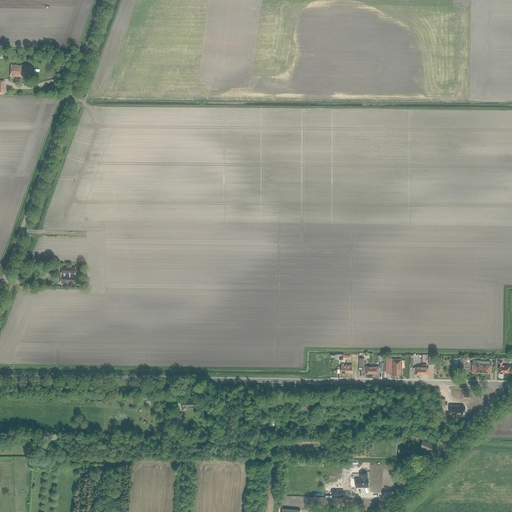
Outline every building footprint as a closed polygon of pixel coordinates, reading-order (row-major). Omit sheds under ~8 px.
[(31,78),(32,66),(11,65),(10,77),(20,77),(20,76),(22,76),(22,78),(27,78),(31,78)] [(68,286),(72,286),(73,287),(73,283),(74,283),(75,276),(70,276),(70,275),(75,275),(75,267),(61,267),(60,282),(60,283),(68,284),(68,286)] [(388,358),(388,364),(393,364),(393,375),(401,375),(401,361),(393,361),(393,358),(388,358)] [(482,373),(490,373),(490,367),(492,367),(492,364),(490,364),(490,361),(473,360),(473,363),(471,363),(471,366),(473,366),(472,372),(480,373),(482,373)] [(504,372),(509,373),(509,366),(502,366),(502,361),(499,361),(498,369),(500,369),(499,374),(504,374),(504,372)] [(437,408),(445,409),(445,399),(438,399),(437,408)] [(195,408),(195,400),(182,400),(182,408),(195,408)] [(463,412),(465,411),(465,407),(463,407),(464,405),(450,404),(449,413),(463,413),(463,412)] [(172,425),(182,425),(182,413),(172,413),(172,425)] [(426,451),(431,453),(434,447),(432,446),(433,444),(423,440),(421,445),(412,441),(409,449),(416,452),(417,450),(419,451),(420,448),(426,451)] [(360,479),(355,479),(356,487),(368,487),(368,479),(367,479),(367,474),(360,474),(360,479)]
